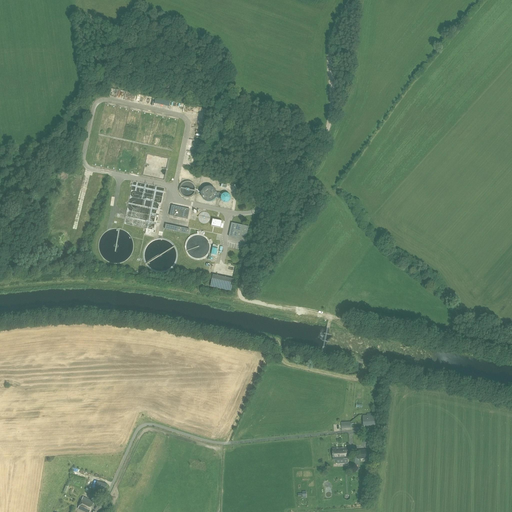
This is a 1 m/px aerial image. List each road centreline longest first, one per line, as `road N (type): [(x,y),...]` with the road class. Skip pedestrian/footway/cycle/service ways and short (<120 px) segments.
road 1 (unclassified): [(98,511),(140,426),(226,443),(333,432)]
road 2 (unclassified): [(261,209),(293,190),(326,130),(329,51),(349,0)]
road 3 (track): [(511,353),(330,316)]
road 4 (track): [(330,316),(241,295),(261,209)]
road 5 (track): [(365,370),(511,396)]
